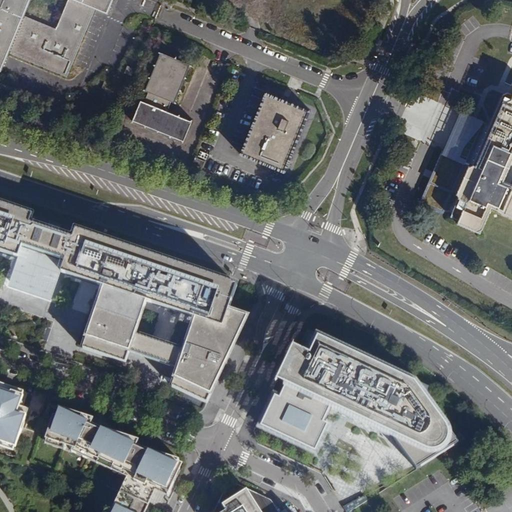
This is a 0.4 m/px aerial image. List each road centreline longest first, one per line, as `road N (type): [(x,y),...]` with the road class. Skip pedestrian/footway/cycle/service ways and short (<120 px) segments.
road 1 (secondary): [(293,236),(0,141)]
road 2 (unclassified): [(126,2),(369,99)]
road 3 (residential): [(217,446),(0,359)]
road 4 (secondary): [(303,282),(428,351),(492,401)]
road 5 (secondary): [(89,210),(142,211),(285,260)]
road 6 (secondary): [(89,210),(281,273)]
road 7 (secondary): [(485,345),(321,246)]
road 8 (secondary): [(485,345),(316,258)]
road 9 (residential): [(217,446),(307,489),(322,511)]
